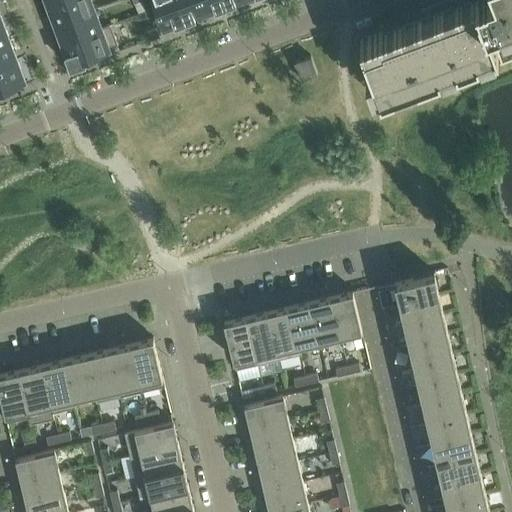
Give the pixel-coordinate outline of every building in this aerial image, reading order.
[(91,0),(58,0),(48,4),(55,23),(95,8),(91,0)] [(178,0),(154,0),(164,27),(167,26),(168,29),(178,25),(177,22),(186,19),(178,0)] [(201,0),(178,0),(186,19),(206,12),(201,0)] [(224,0),(201,0),(206,12),(226,4),(224,0)] [(511,0),(466,0),(360,40),(381,94),(386,106),(500,63),(501,64),(511,59),(511,0)] [(95,8),(55,23),(63,42),(111,24),(111,23),(102,27),(95,8)] [(3,21),(0,22),(0,43),(10,40),(3,21)] [(111,24),(63,42),(66,53),(71,66),(86,61),(84,57),(95,53),(96,55),(105,52),(104,49),(119,44),(111,24)] [(145,31),(148,40),(160,36),(156,27),(145,31)] [(10,40),(0,43),(0,65),(17,59),(10,40)] [(311,55),(305,57),(295,60),(302,79),(318,73),(311,55)] [(17,59),(0,65),(0,91),(1,91),(0,88),(25,79),(17,59)] [(435,271),(395,280),(400,301),(440,292),(435,271)] [(331,294),(340,334),(363,329),(353,289),(331,294)] [(440,292),(400,301),(405,321),(444,312),(440,292)] [(331,294),(310,299),(319,339),(340,334),(331,294)] [(310,299),(289,304),(301,354),(302,353),(300,344),(319,339),(310,299)] [(289,304),(268,309),(280,359),(301,354),(289,304)] [(268,309),(247,314),(259,364),(280,359),(268,309)] [(444,312),(405,321),(409,341),(449,332),(444,312)] [(247,314),(225,319),(234,359),(255,354),(257,364),(259,364),(247,314)] [(449,332),(409,341),(414,361),(454,352),(449,332)] [(154,336),(130,341),(140,381),(142,391),(166,385),(154,336)] [(120,396),(121,396),(119,386),(140,381),(130,341),(108,347),(120,396)] [(108,347),(86,352),(98,401),(120,396),(108,347)] [(76,406),(74,397),(94,392),(96,402),(98,401),(86,352),(64,357),(76,406)] [(454,352),(414,361),(419,381),(458,371),(454,352)] [(76,406),(64,357),(42,362),(53,412),(76,406)] [(51,402),(53,412),(42,362),(20,367),(29,407),(51,402)] [(361,370),(359,362),(348,365),(350,373),(361,370)] [(350,373),(348,365),(336,368),(338,376),(350,373)] [(20,367),(0,371),(0,389),(5,413),(29,407),(20,367)] [(458,371),(419,381),(423,401),(463,391),(458,371)] [(319,380),(317,372),(306,375),(308,383),(319,380)] [(308,383),(306,375),(294,378),(296,386),(308,383)] [(277,390),(275,382),(264,385),(266,393),(277,390)] [(266,393),(264,385),(252,388),(254,395),(266,393)] [(463,391),(423,401),(428,421),(468,411),(463,391)] [(284,395),(245,404),(250,426),(289,417),(284,395)] [(328,408),(325,396),(317,398),(320,410),(328,408)] [(330,420),(328,408),(320,410),(323,422),(330,420)] [(161,417),(159,410),(147,412),(149,420),(161,417)] [(468,411),(428,421),(433,440),(472,431),(468,411)] [(149,420),(147,412),(135,415),(137,423),(149,420)] [(289,417),(250,426),(255,447),(294,438),(289,417)] [(116,428),(114,420),(103,423),(105,430),(116,428)] [(174,421),(125,432),(130,455),(179,443),(174,421)] [(105,430),(103,423),(91,425),(93,433),(105,430)] [(72,438),(70,430),(58,433),(60,441),(72,438)] [(472,431),(433,440),(437,460),(477,451),(472,431)] [(60,441),(58,433),(47,436),(48,444),(60,441)] [(38,446),(36,438),(24,441),(26,449),(38,446)] [(294,438),(255,447),(260,468),(299,459),(294,438)] [(338,450),(335,439),(327,440),(330,452),(338,450)] [(94,452),(92,440),(84,442),(87,454),(94,452)] [(179,443),(130,455),(135,476),(184,464),(179,443)] [(111,459),(108,447),(100,449),(103,461),(111,459)] [(55,449),(16,458),(21,480),(60,471),(55,449)] [(340,462),(338,450),(330,452),(333,464),(340,462)] [(477,451),(437,460),(442,480),(482,471),(477,451)] [(106,472),(114,471),(111,459),(103,461),(106,472)] [(299,459),(260,468),(265,490),(304,480),(299,459)] [(184,464),(135,476),(140,497),(189,485),(184,464)] [(60,471),(21,480),(26,501),(65,492),(60,471)] [(482,471),(442,480),(447,500),(486,491),(482,471)] [(102,483),(99,472),(91,473),(94,485),(102,483)] [(304,480),(265,490),(270,511),(309,501),(304,480)] [(347,492),(345,481),(337,482),(340,494),(347,492)] [(97,497),(105,495),(102,483),(94,485),(97,497)] [(141,498),(150,495),(154,511),(168,511),(194,506),(189,485),(140,497),(141,498)] [(121,501),(118,489),(110,491),(113,503),(121,501)] [(486,491),(447,500),(449,511),(485,511),(491,511),(486,491)] [(69,511),(65,492),(26,501),(28,511),(69,511)] [(350,504),(347,492),(340,494),(342,506),(350,504)] [(123,511),(121,501),(113,503),(115,511),(123,511)] [(270,511),(311,511),(309,501),(270,511)]
